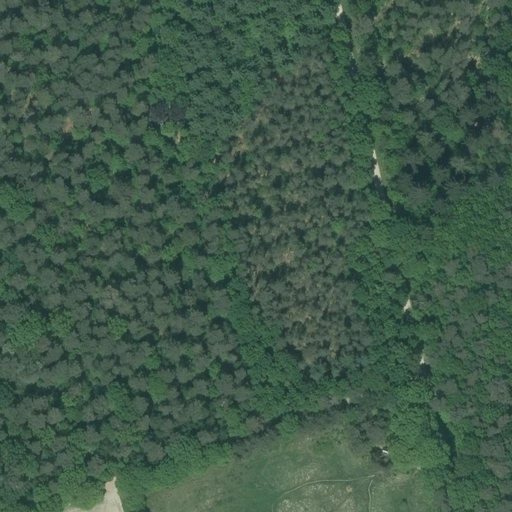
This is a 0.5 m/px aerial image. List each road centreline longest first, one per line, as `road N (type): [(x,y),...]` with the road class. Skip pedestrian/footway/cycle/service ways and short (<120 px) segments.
road 1 (track): [(160,0),(156,126),(202,179),(259,431)]
road 2 (track): [(423,376),(334,0)]
road 3 (track): [(259,431),(24,511)]
road 4 (track): [(259,431),(423,376)]
road 5 (track): [(456,511),(423,376)]
